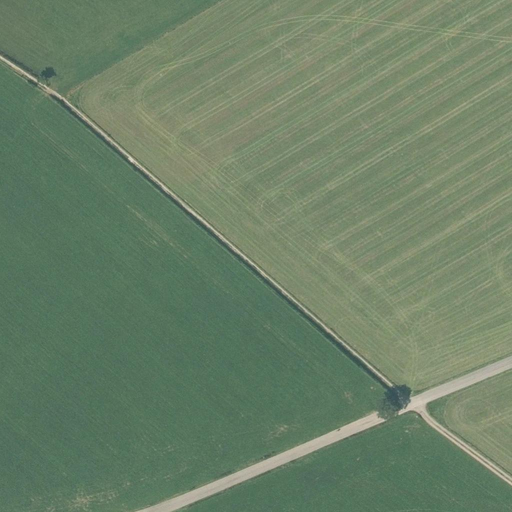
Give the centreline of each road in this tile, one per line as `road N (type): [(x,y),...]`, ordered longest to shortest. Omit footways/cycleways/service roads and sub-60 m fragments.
road 1 (track): [(55,95),(511,482)]
road 2 (unclassified): [(155,511),(511,361)]
road 3 (track): [(215,0),(55,95)]
